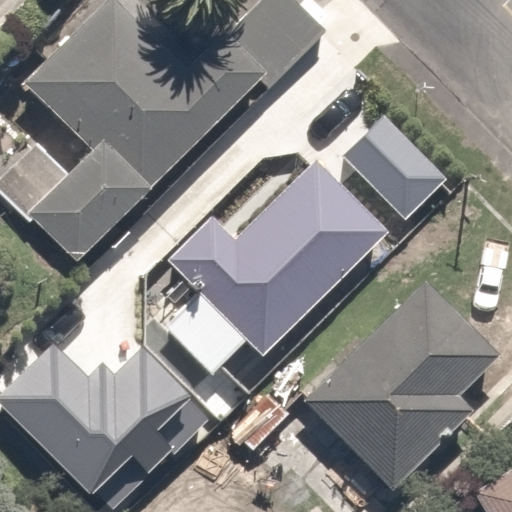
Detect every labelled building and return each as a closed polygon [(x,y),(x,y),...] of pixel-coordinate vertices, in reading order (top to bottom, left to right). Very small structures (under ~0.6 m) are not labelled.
[(269,67),(220,19),(191,50),(138,0),(105,0),(27,82),(88,141),(69,161),(35,128),(0,164),(0,185),(81,263),(269,67)] [(172,310),(160,322),(215,374),(250,337),(261,347),(385,218),(309,146),(231,227),(206,203),(161,250),(197,284),(172,310)] [(509,357),(422,269),(295,395),(382,483),(509,357)] [(246,454),(294,403),(266,376),(218,426),(246,454)] [(511,511),(511,465),(475,489),(489,511),(511,511)]
